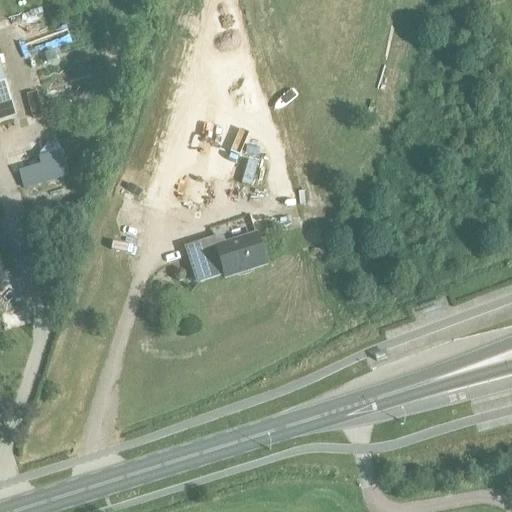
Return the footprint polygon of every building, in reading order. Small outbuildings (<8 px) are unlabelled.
[(307,197),(359,0),(292,0),(282,39),(300,44),(275,138),(265,136),(253,183),(307,197)] [(0,72),(0,128),(16,124),(0,72)] [(43,85),(30,94),(42,110),(55,102),(43,85)] [(158,92),(132,168),(189,187),(214,111),(158,92)] [(56,149),(12,167),(21,189),(66,171),(56,149)] [(215,249),(224,278),(265,265),(256,236),(215,249)]
